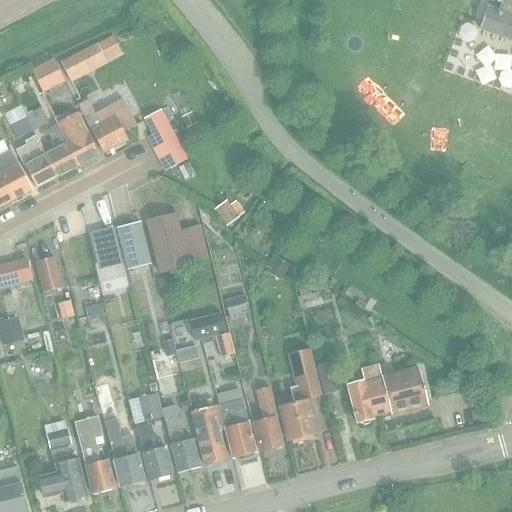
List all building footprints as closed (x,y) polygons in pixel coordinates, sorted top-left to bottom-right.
[(511,0),(501,0),(500,3),(502,4),(499,12),(486,7),(479,29),(511,40),(511,0)] [(79,46),(54,58),(60,70),(86,58),(79,46)] [(31,70),(42,93),(64,82),(52,59),(31,70)] [(172,86),(164,81),(158,91),(166,96),(172,86)] [(88,100),(78,106),(102,153),(127,139),(123,131),(132,127),(119,106),(96,115),(88,100)] [(25,116),(33,130),(47,123),(39,109),(25,116)] [(191,111),(181,116),(186,127),(196,122),(191,111)] [(25,116),(17,121),(14,114),(6,118),(17,139),(33,130),(25,116)] [(64,143),(76,167),(98,155),(77,114),(56,125),(65,143),(64,143)] [(76,167),(64,143),(65,143),(56,125),(42,132),(44,137),(48,135),(55,149),(45,154),(44,155),(55,178),(76,167)] [(167,125),(145,136),(163,171),(185,160),(167,125)] [(44,155),(45,154),(35,136),(24,141),(26,145),(15,150),(35,188),(55,178),(44,155)] [(31,190),(15,160),(10,150),(0,154),(0,182),(10,202),(31,190)] [(0,206),(10,202),(0,182),(0,206)] [(227,201),(214,210),(226,226),(238,218),(227,201)] [(175,213),(145,221),(159,274),(208,261),(199,226),(180,231),(175,213)] [(117,228),(127,270),(150,264),(139,222),(117,228)] [(83,250),(95,247),(89,224),(77,227),(83,250)] [(280,281),(289,266),(273,255),(265,267),(269,270),(267,273),(280,281)] [(43,293),(61,289),(53,258),(35,262),(43,293)] [(26,261),(0,267),(0,285),(30,278),(26,261)] [(297,298),(314,294),(312,286),(295,290),(297,298)] [(248,313),(247,310),(243,295),(224,300),(229,318),(248,313)] [(109,335),(116,333),(108,307),(102,309),(109,335)] [(220,313),(186,320),(190,338),(224,331),(220,313)] [(17,316),(0,320),(0,340),(1,344),(22,338),(17,316)] [(214,337),(220,358),(235,354),(229,333),(214,337)] [(176,355),(172,340),(161,343),(165,358),(176,355)] [(302,378),(315,375),(309,349),(296,353),(302,378)] [(324,393),(341,389),(334,362),(318,367),(324,393)] [(418,370),(382,379),(378,364),(361,369),(364,381),(347,385),(356,423),(373,419),(372,416),(390,411),(390,414),(427,405),(418,370)] [(8,365),(5,373),(12,376),(15,368),(8,365)] [(305,435),(316,433),(303,383),(289,386),(293,403),(279,407),(287,440),(291,439),(292,442),(306,439),(305,435)] [(260,450),(282,445),(274,416),(276,416),(269,387),(255,390),(262,418),(252,421),(260,450)] [(141,399),(147,421),(162,418),(156,396),(141,399)] [(187,399),(179,401),(182,412),(190,410),(187,399)] [(248,421),(245,410),(242,399),(218,405),(231,458),(255,452),(248,421)] [(177,472),(199,466),(192,438),(183,440),(174,405),(161,408),(164,421),(165,421),(170,443),(170,444),(177,472)] [(226,459),(219,431),(223,430),(218,408),(191,415),(197,437),(204,465),(226,459)] [(114,488),(107,458),(100,460),(94,437),(102,435),(98,415),(74,421),(92,493),(114,488)] [(120,486),(143,481),(137,453),(126,456),(117,418),(105,421),(120,486)] [(148,479),(172,473),(165,446),(154,448),(148,426),(136,429),(142,452),(141,452),(148,479)] [(71,445),(67,430),(46,435),(49,447),(51,452),(56,472),(39,476),(44,497),(61,493),(63,501),(87,495),(77,458),(69,460),(66,447),(71,445)] [(0,511),(20,511),(27,510),(20,483),(16,468),(0,472),(0,511)]
